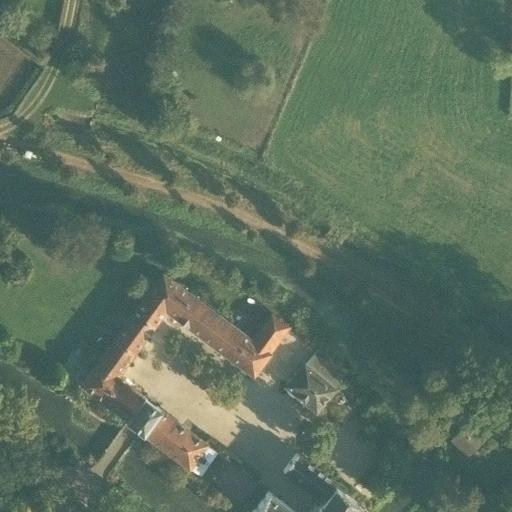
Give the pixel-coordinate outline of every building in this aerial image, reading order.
[(81,385),(127,420),(126,421),(141,432),(142,432),(162,447),(188,467),(199,474),(215,451),(205,444),(179,424),(160,409),(116,376),(164,311),(253,376),(269,353),(268,352),(288,326),(271,314),(252,340),(163,274),(98,362),(81,385)] [(286,385),(315,410),(333,389),(332,388),(344,373),(317,350),(305,365),(304,364),(286,385)] [(338,395),(334,398),(336,402),(340,403),(343,400),(342,396),(338,395)] [(454,396),(445,401),(453,414),(461,409),(454,396)] [(467,454),(493,431),(477,414),(452,437),(467,454)] [(313,511),(293,511),(267,491),(251,511),(347,511),(354,504),(342,494),(345,491),(337,484),(336,485),(296,454),(283,471),(322,501),(313,511)]
